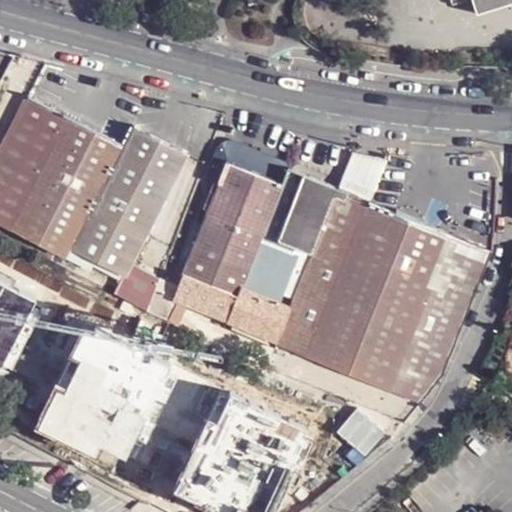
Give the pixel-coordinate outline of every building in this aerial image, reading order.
[(511,0),(473,0),(478,13),(511,2),(511,0)] [(125,143),(28,99),(0,154),(0,222),(68,257),(73,248),(127,275),(135,261),(191,152),(135,123),(125,143)] [(231,162),(184,273),(237,295),(241,284),(244,284),(277,298),(292,261),(260,247),(285,184),(231,162)] [(309,252),(335,185),(301,172),(277,239),(309,252)] [(290,303),(277,342),(417,399),(442,371),(488,249),(335,185),(309,252),(290,303)] [(237,295),(184,273),(174,297),(227,320),(237,295)] [(17,287),(15,288),(0,283),(0,341),(20,345),(32,346),(35,326),(40,302),(33,301),(15,296),(17,287)] [(16,284),(15,288),(17,287),(15,296),(33,301),(36,289),(16,284)] [(237,295),(227,320),(277,342),(290,303),(277,298),(244,284),(241,284),(237,295)] [(125,345),(149,307),(147,306),(116,288),(94,325),(116,339),(125,345)] [(172,301),(157,292),(155,291),(147,306),(149,307),(163,316),(172,301)] [(51,304),(40,302),(35,326),(45,329),(51,304)] [(116,339),(94,325),(82,343),(104,357),(116,339)] [(104,357),(117,367),(127,348),(125,345),(116,339),(104,357)] [(20,345),(0,341),(0,350),(19,354),(20,345)] [(85,470),(92,456),(79,448),(72,463),(85,470)]
